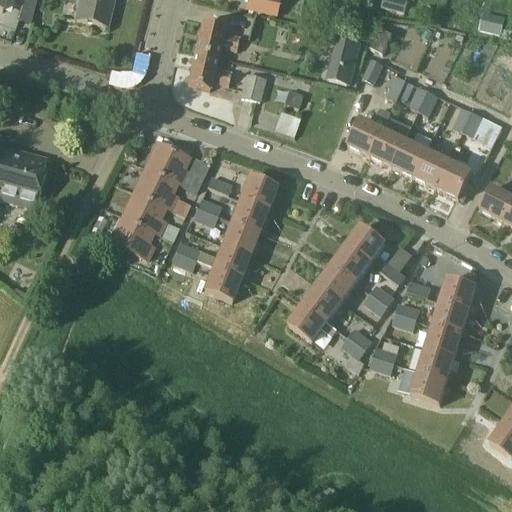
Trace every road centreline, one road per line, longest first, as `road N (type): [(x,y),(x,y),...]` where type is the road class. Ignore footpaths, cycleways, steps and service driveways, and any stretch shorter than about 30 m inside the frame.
road 1 (residential): [(511,275),(332,182),(146,108)]
road 2 (track): [(146,108),(112,145),(0,379)]
road 3 (residential): [(0,60),(146,108)]
